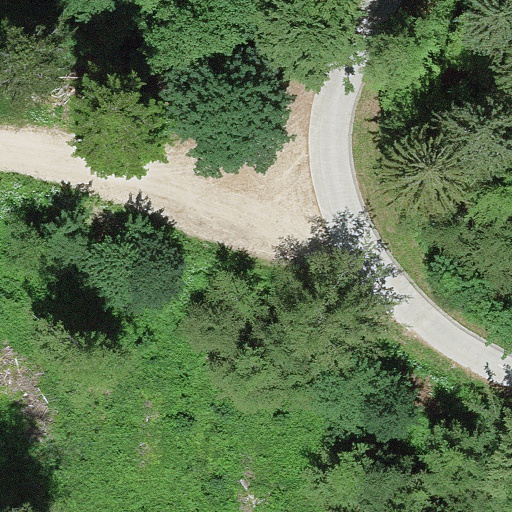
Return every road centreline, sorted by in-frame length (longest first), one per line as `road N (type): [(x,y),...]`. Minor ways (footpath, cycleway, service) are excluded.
road 1 (unclassified): [(380,0),(330,111),(325,157),(344,222),(378,272),(429,322),(511,371)]
road 2 (track): [(378,272),(118,163),(0,146)]
